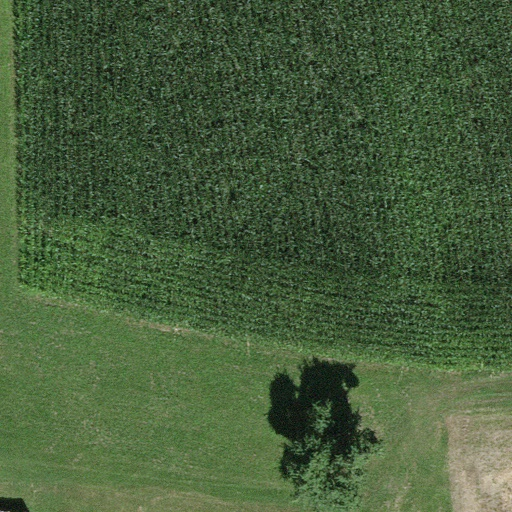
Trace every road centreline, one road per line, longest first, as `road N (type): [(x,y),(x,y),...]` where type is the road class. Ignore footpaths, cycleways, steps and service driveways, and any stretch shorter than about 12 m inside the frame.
road 1 (track): [(342,511),(424,393),(511,380)]
road 2 (track): [(0,494),(199,511)]
